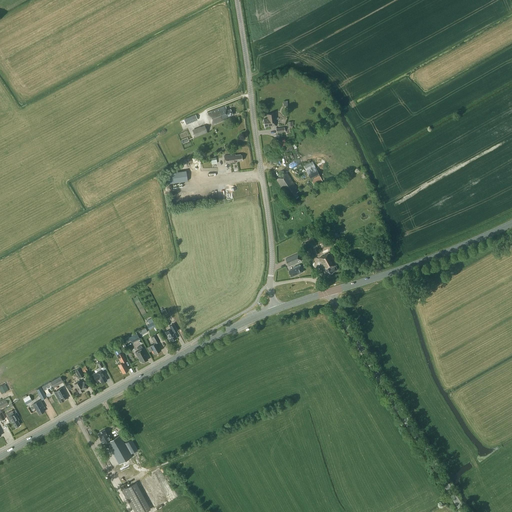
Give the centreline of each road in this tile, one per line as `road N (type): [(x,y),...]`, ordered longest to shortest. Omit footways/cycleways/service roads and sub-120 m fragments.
road 1 (secondary): [(0,456),(276,309)]
road 2 (unclassified): [(270,285),(271,241),(237,0)]
road 3 (tertiary): [(463,511),(326,292)]
road 4 (secondary): [(326,292),(511,223)]
